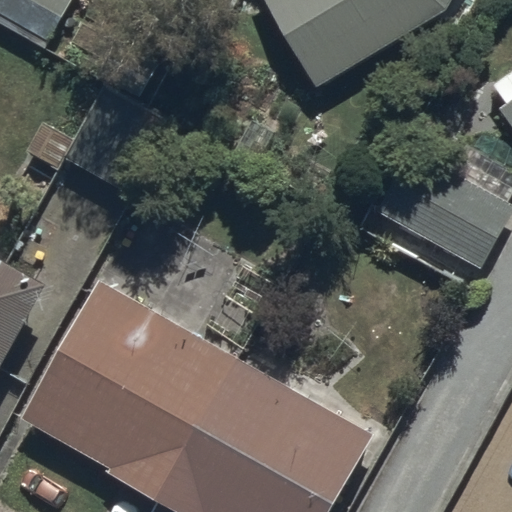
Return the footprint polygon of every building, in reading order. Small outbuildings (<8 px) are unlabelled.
[(0,0),(0,14),(48,41),(70,0),(0,0)] [(270,0),(320,86),(452,11),(458,0),(270,0)] [(104,84),(62,156),(134,195),(174,122),(104,84)] [(377,211),(487,268),(511,221),(511,203),(409,150),(377,211)] [(0,391),(59,287),(0,254),(0,391)] [(99,282),(23,420),(189,511),(334,511),(377,436),(99,282)] [(511,426),(486,472),(511,485),(511,426)]
